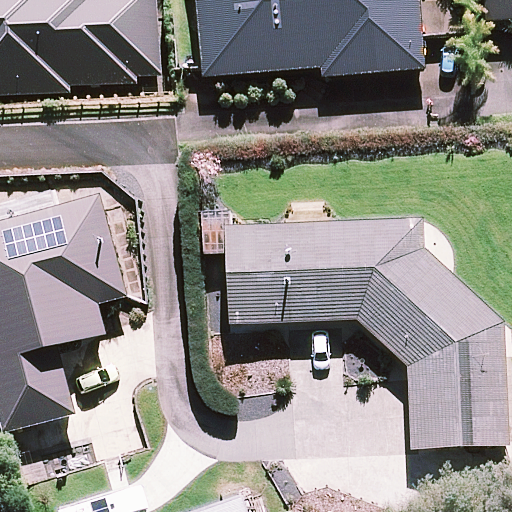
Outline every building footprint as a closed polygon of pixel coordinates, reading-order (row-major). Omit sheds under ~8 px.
[(0,0),(0,96),(68,94),(68,87),(139,84),(138,78),(160,77),(156,0),(0,0)] [(423,71),(418,0),(197,0),(203,78),(321,70),(321,78),(423,71)] [(511,0),(480,0),(481,22),(511,21),(511,0)] [(64,424),(75,421),(55,348),(105,335),(97,306),(125,298),(98,197),(0,223),(0,414),(5,435),(26,430),(30,447),(68,437),(64,424)] [(424,243),(384,224),(227,229),(230,326),(357,321),(410,369),(413,450),(504,447),(504,327),(424,254),(424,243)] [(245,511),(241,498),(202,511),(245,511)]
